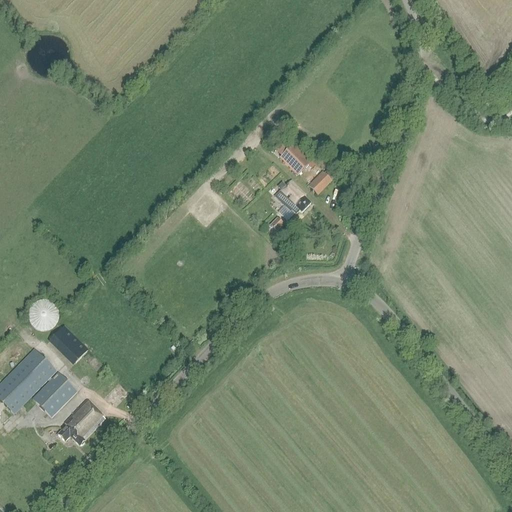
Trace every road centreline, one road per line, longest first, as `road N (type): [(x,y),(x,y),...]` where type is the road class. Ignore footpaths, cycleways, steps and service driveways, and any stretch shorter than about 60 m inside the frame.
road 1 (unclassified): [(50,511),(257,300),(305,279),(342,283)]
road 2 (tertiary): [(342,283),(413,87),(417,48),(406,0)]
road 3 (tertiary): [(511,473),(389,314),(342,283)]
